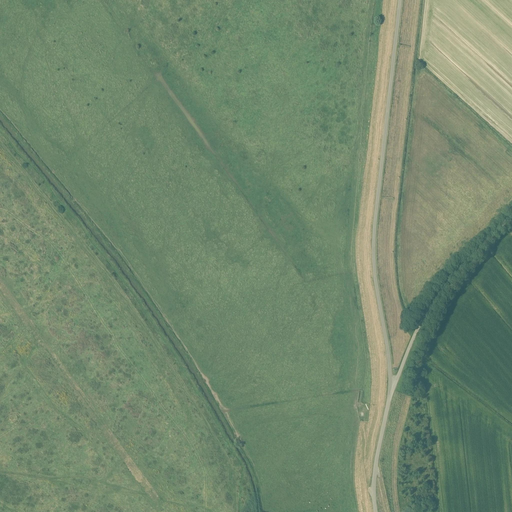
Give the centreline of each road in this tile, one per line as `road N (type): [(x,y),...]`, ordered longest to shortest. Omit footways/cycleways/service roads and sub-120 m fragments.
road 1 (unclassified): [(392,387),(374,239),(402,0)]
road 2 (unclassified): [(392,387),(437,297),(511,217)]
road 3 (unclassified): [(377,511),(375,475),(392,387)]
